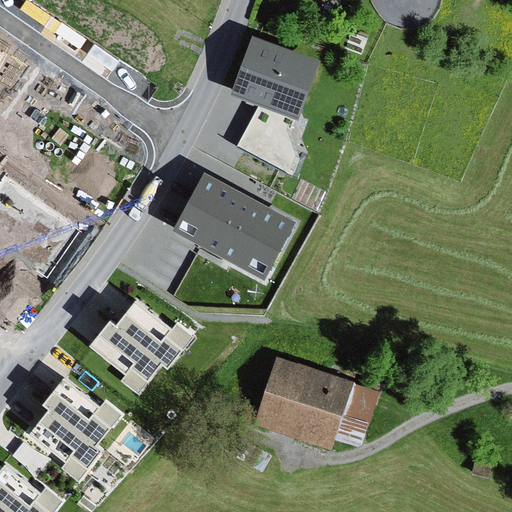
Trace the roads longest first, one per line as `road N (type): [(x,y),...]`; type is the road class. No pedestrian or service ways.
road 1 (residential): [(0,390),(149,196),(204,91),(239,0)]
road 2 (track): [(511,390),(466,401),(369,449),(311,455)]
